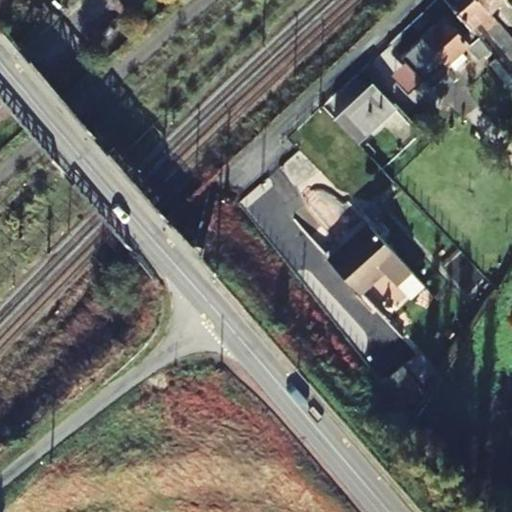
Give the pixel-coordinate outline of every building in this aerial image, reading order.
[(503,45),(511,54),(511,36),(494,14),(482,0),(448,0),(455,8),(474,31),(482,24),(498,45),(503,45)] [(511,25),(511,4),(508,0),(482,0),(494,14),(500,9),(511,25)] [(467,57),(465,54),(482,40),(474,31),(455,8),(424,36),(444,63),(447,60),(453,69),(467,57)] [(360,128),(384,105),(365,82),(340,105),(360,128)] [(320,152),(343,130),(319,105),(284,136),(329,186),(340,177),(320,152)] [(337,147),(352,165),(365,153),(348,136),(337,147)] [(395,258),(364,224),(327,258),(358,294),(395,258)] [(400,359),(415,379),(427,371),(409,351),(400,359)] [(375,380),(396,406),(416,389),(394,363),(375,380)]
